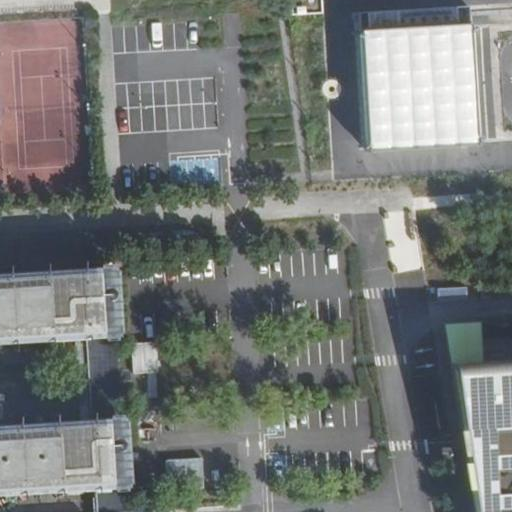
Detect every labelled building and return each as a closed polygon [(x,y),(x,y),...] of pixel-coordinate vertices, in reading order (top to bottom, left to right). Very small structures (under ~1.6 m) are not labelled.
[(289,0),(291,18),(322,16),(321,0),(289,0)] [(441,59),(439,39),(390,42),(391,62),(441,59)] [(448,110),(447,87),(421,89),(422,112),(448,110)] [(414,112),(413,90),(390,92),(392,114),(414,112)] [(0,511),(0,490),(125,483),(123,459),(123,449),(120,413),(41,417),(0,419),(0,339),(89,334),(106,333),(116,332),(111,262),(101,263),(0,268),(0,511)] [(511,511),(511,365),(488,367),(484,322),(449,324),(457,370),(479,511),(511,511)] [(131,341),(132,371),(158,371),(157,340),(131,341)]
